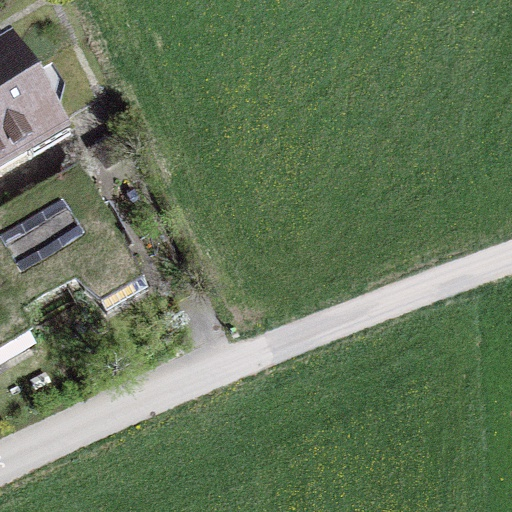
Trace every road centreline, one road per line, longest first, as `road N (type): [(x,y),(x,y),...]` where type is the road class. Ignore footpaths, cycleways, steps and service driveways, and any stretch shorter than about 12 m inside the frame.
road 1 (track): [(220,355),(511,261)]
road 2 (residential): [(0,468),(220,355)]
